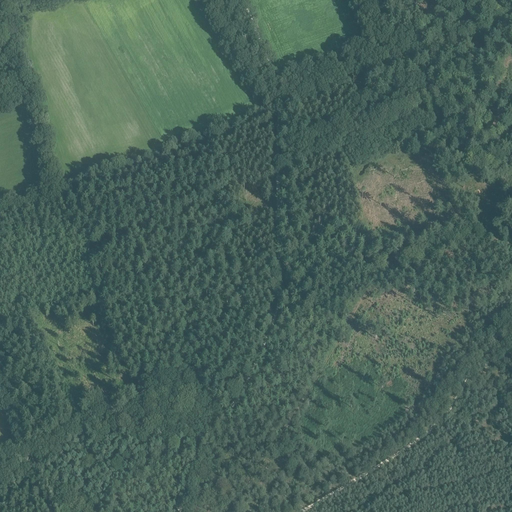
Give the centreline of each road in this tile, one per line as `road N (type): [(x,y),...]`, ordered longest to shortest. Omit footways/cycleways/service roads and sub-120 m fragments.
road 1 (track): [(239,0),(279,90),(276,308),(228,409),(204,436),(178,511)]
road 2 (track): [(300,511),(423,436),(456,400),(475,357),(511,325)]
